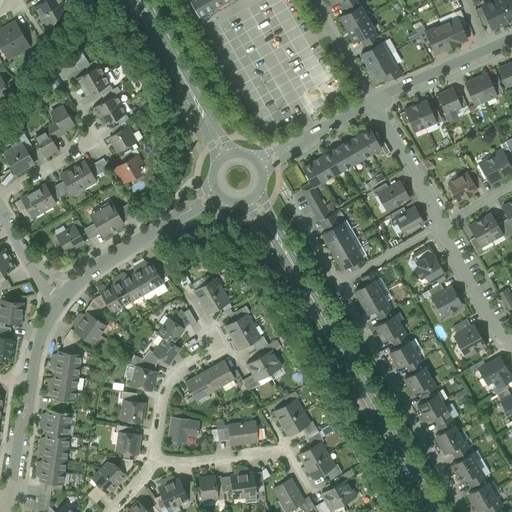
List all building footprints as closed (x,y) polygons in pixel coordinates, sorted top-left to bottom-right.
[(46,0),(34,7),(40,16),(63,3),(61,0),(46,0)] [(211,9),(211,10),(228,0),(189,0),(196,11),(201,8),(204,13),(211,9)] [(228,0),(211,10),(199,16),(203,23),(216,16),(214,13),(236,0),(228,0)] [(362,5),(359,0),(354,0),(347,4),(343,7),(346,13),(360,6),(362,5)] [(497,0),(495,1),(504,23),(511,19),(511,6),(509,0),(497,0)] [(492,29),(504,23),(495,1),(482,7),(489,23),(492,29)] [(65,6),(63,3),(40,16),(43,23),(40,24),(44,31),(50,27),(65,6)] [(340,17),(347,29),(367,18),(360,6),(346,13),(340,17)] [(477,9),(484,26),(489,23),(482,7),(477,9)] [(201,8),(196,11),(199,17),(199,16),(211,10),(211,9),(204,13),(201,8)] [(457,18),(461,27),(467,25),(460,10),(454,13),(457,18)] [(374,30),(367,18),(347,29),(354,42),(361,38),(374,31),(374,30)] [(457,18),(441,25),(451,47),(467,40),(461,27),(457,18)] [(4,46),(10,57),(29,46),(15,21),(0,29),(0,47),(0,48),(0,47),(4,46)] [(435,54),(451,47),(441,25),(426,32),(425,32),(429,41),(435,54)] [(415,30),(423,44),(429,41),(425,32),(426,32),(423,26),(415,30)] [(361,38),(364,44),(377,37),(374,31),(361,38)] [(380,35),(377,37),(364,44),(368,50),(380,43),(381,43),(384,42),(380,35)] [(381,43),(388,55),(396,50),(389,38),(384,42),(381,43)] [(361,54),(369,66),(388,55),(381,43),(380,43),(368,50),(361,54)] [(69,55),(72,60),(83,54),(80,48),(69,55)] [(403,61),(396,50),(388,55),(394,67),(396,65),(403,61)] [(72,60),(75,65),(86,59),(83,54),(72,60)] [(394,67),(388,55),(369,66),(375,77),(381,74),(394,67)] [(78,70),(85,66),(89,64),(86,59),(75,65),(78,70)] [(95,60),(89,64),(85,66),(88,71),(98,65),(95,60)] [(511,62),(499,68),(507,87),(511,84),(511,62)] [(76,79),(81,88),(105,75),(99,65),(98,65),(88,71),(76,79)] [(381,74),(386,82),(402,75),(396,65),(394,67),(381,74)] [(487,74),(476,78),(485,100),(496,96),(492,84),(487,74)] [(110,84),(105,75),(81,88),(86,97),(99,90),(109,84),(110,84)] [(474,105),(485,100),(476,78),(465,83),(474,105)] [(492,84),(496,96),(503,93),(498,82),(492,84)] [(115,95),(112,90),(109,84),(99,90),(102,96),(105,101),(115,95)] [(437,95),(445,114),(453,110),(461,107),(457,98),(453,88),(437,95)] [(93,108),(98,117),(121,104),(116,94),(115,95),(105,101),(93,108)] [(461,107),(462,109),(467,107),(462,96),(457,98),(461,107)] [(426,100),(415,105),(425,127),(436,122),(431,111),(426,100)] [(127,113),(121,104),(98,117),(103,126),(115,119),(126,113),(127,113)] [(55,121),(61,132),(62,131),(75,124),(64,105),(50,113),(55,121)] [(414,132),(425,127),(415,105),(404,110),(405,111),(410,123),(414,132)] [(436,122),(437,124),(442,122),(437,109),(431,111),(436,122)] [(457,117),(453,110),(445,114),(448,121),(457,117)] [(400,114),(404,125),(410,123),(405,111),(400,114)] [(115,119),(119,125),(129,119),(126,113),(115,119)] [(55,121),(50,124),(58,137),(63,134),(62,131),(61,132),(55,121)] [(52,140),(58,137),(50,124),(44,127),(46,131),(47,130),(52,140)] [(122,130),(119,125),(108,130),(112,136),(122,130)] [(109,137),(118,152),(135,142),(135,141),(133,142),(130,137),(132,136),(127,127),(122,130),(112,136),(109,137)] [(370,129),(360,134),(371,153),(381,148),(379,145),(370,129)] [(34,138),(45,157),(58,149),(52,140),(47,130),(46,131),(34,138)] [(19,136),(22,142),(27,138),(24,133),(19,136)] [(360,134),(350,140),(361,159),(371,153),(360,134)] [(11,145),(12,147),(13,147),(14,149),(23,144),(22,142),(19,136),(18,136),(11,145)] [(23,144),(28,152),(33,149),(27,138),(22,142),(23,144)] [(350,140),(341,145),(352,164),(361,159),(350,140)] [(381,148),(385,155),(390,152),(384,142),(379,145),(381,148)] [(23,144),(14,149),(13,147),(12,147),(3,153),(8,161),(8,162),(15,174),(35,163),(28,152),(23,144)] [(341,145),(331,151),(342,170),(352,164),(341,145)] [(505,158),(510,167),(511,165),(511,153),(508,147),(501,151),(501,152),(502,151),(506,157),(505,158)] [(122,156),(125,161),(136,155),(133,150),(122,156)] [(331,151),(322,156),(333,175),(342,170),(331,151)] [(480,164),(490,183),(501,177),(502,178),(507,175),(506,173),(511,170),(510,167),(505,158),(506,157),(502,151),(501,152),(480,164)] [(115,167),(124,183),(135,177),(133,174),(138,171),(136,167),(141,164),(136,155),(125,161),(115,167)] [(322,156),(312,162),(323,181),(333,175),(322,156)] [(103,158),(99,161),(105,171),(109,169),(107,165),(103,158)] [(100,174),(105,171),(99,161),(94,164),(100,174)] [(85,162),(73,169),(83,187),(96,180),(94,177),(88,167),(85,162)] [(313,186),(323,181),(312,162),(302,167),(312,184),(313,186)] [(94,177),(100,174),(94,164),(88,167),(94,177)] [(71,194),(83,187),(73,169),(60,176),(63,181),(69,192),(71,194)] [(467,173),(476,189),(483,185),(474,169),(467,173)] [(8,172),(0,176),(0,180),(3,187),(13,182),(8,172)] [(454,194),(458,201),(477,190),(476,189),(467,173),(448,184),(452,190),(451,193),(454,194)] [(63,181),(55,186),(61,197),(69,192),(63,181)] [(378,195),(383,204),(386,204),(389,209),(408,197),(399,182),(388,188),(378,194),(378,195)] [(372,191),(375,197),(378,195),(378,194),(388,188),(386,183),(372,191)] [(301,190),(304,195),(315,189),(313,186),(312,184),(301,190)] [(45,185),(33,192),(44,210),(56,203),(55,201),(48,190),(45,185)] [(55,201),(61,197),(55,186),(48,190),(55,201)] [(304,195),(307,200),(318,194),(315,189),(304,195)] [(31,217),(44,210),(33,192),(20,199),(26,209),(31,217)] [(307,200),(310,205),(321,199),(318,194),(307,200)] [(15,202),(21,212),(26,209),(20,199),(15,202)] [(310,205),(313,211),(324,205),(321,199),(310,205)] [(511,225),(511,201),(502,207),(508,219),(511,225)] [(101,236),(102,236),(124,223),(123,222),(117,212),(112,203),(90,216),(95,224),(101,236)] [(117,212),(123,222),(136,215),(130,205),(117,212)] [(313,211),(316,216),(327,210),(324,205),(313,211)] [(388,216),(391,221),(396,219),(406,212),(403,207),(388,216)] [(396,219),(404,234),(423,223),(414,208),(406,212),(396,219)] [(31,217),(26,209),(21,212),(28,223),(33,220),(31,217)] [(330,215),(327,210),(316,216),(319,221),(323,219),(330,215)] [(323,219),(326,224),(338,217),(335,212),(330,215),(323,219)] [(491,213),(480,220),(492,241),(503,234),(497,224),(491,213)] [(341,223),(338,217),(326,224),(329,229),(341,223)] [(79,233),(84,230),(78,219),(73,222),(74,226),(75,225),(79,233)] [(511,225),(508,219),(503,221),(511,235),(511,234),(511,225)] [(346,220),(342,222),(347,231),(351,229),(346,220)] [(480,247),(492,241),(480,220),(469,226),(475,237),(480,247)] [(505,238),(511,235),(503,221),(497,224),(503,234),(505,238)] [(327,243),(347,231),(342,222),(341,223),(329,229),(325,231),(322,234),(327,243)] [(95,224),(84,230),(91,242),(101,236),(95,224)] [(56,236),(66,254),(85,243),(79,233),(75,225),(74,226),(66,230),(67,232),(58,237),(57,236),(56,236)] [(351,229),(347,231),(357,249),(361,246),(351,229)] [(337,260),(357,249),(347,231),(327,243),(337,260)] [(470,240),(479,256),(484,253),(480,247),(475,237),(470,240)] [(361,246),(357,249),(362,258),(367,255),(361,246)] [(413,256),(416,262),(429,254),(426,249),(429,248),(428,247),(413,256)] [(435,258),(429,248),(426,249),(429,254),(432,259),(435,258)] [(0,263),(9,258),(4,249),(0,251),(0,263)] [(350,265),(362,258),(357,249),(337,260),(342,269),(348,266),(350,265)] [(426,275),(430,282),(444,274),(435,258),(432,259),(429,254),(416,262),(419,267),(416,269),(421,278),(426,275)] [(15,268),(9,258),(0,263),(0,276),(3,275),(15,268)] [(351,271),(365,263),(362,258),(350,265),(353,270),(351,271)] [(145,261),(139,264),(153,288),(163,282),(162,279),(154,266),(152,263),(149,265),(147,264),(145,261)] [(154,266),(162,279),(166,276),(159,263),(154,266)] [(135,273),(132,275),(143,294),(153,288),(139,264),(134,267),(136,271),(135,273)] [(362,278),(366,285),(374,280),(374,281),(378,279),(373,271),(362,278)] [(177,277),(183,287),(191,283),(185,272),(177,277)] [(123,273),(118,276),(132,300),(143,294),(132,275),(128,277),(125,277),(123,273)] [(114,285),(111,287),(122,306),(132,300),(118,276),(113,279),(115,283),(114,285)] [(374,281),(380,291),(386,288),(380,277),(378,279),(374,281)] [(194,290),(201,302),(222,290),(215,278),(194,290)] [(0,289),(10,287),(6,280),(0,283),(0,289)] [(355,291),(361,302),(380,291),(374,281),(374,280),(366,285),(355,291)] [(428,290),(432,297),(444,290),(440,283),(428,290)] [(111,312),(122,306),(111,287),(107,289),(105,288),(103,285),(97,288),(101,294),(107,305),(111,312)] [(432,297),(442,316),(448,312),(450,315),(457,311),(456,309),(462,305),(451,286),(444,290),(432,297)] [(392,299),(386,288),(380,291),(386,302),(387,302),(392,299)] [(499,293),(508,309),(511,307),(511,302),(508,296),(511,294),(508,289),(499,293)] [(229,302),(222,290),(201,302),(208,314),(229,302)] [(386,302),(380,291),(361,302),(368,314),(374,310),(387,303),(386,302)] [(101,294),(93,299),(102,308),(107,305),(101,294)] [(95,317),(102,308),(93,299),(85,311),(87,312),(88,312),(95,317)] [(0,320),(5,321),(20,323),(23,303),(1,300),(0,306),(0,320)] [(378,317),(380,316),(391,309),(387,302),(386,302),(387,303),(374,310),(378,317)] [(235,312),(238,318),(246,313),(246,314),(250,312),(246,305),(235,312)] [(183,312),(184,313),(190,323),(191,326),(197,323),(189,309),(183,312)] [(394,315),(391,309),(380,316),(383,321),(394,315)] [(80,314),(76,319),(99,334),(106,325),(95,317),(88,312),(87,312),(85,316),(83,316),(80,314)] [(185,327),(190,323),(184,313),(179,316),(185,327)] [(225,325),(232,338),(253,326),(246,314),(246,313),(238,318),(225,325)] [(375,326),(379,334),(399,322),(394,315),(383,321),(375,326)] [(160,358),(168,364),(179,348),(173,344),(173,343),(184,328),(169,318),(168,319),(169,319),(166,325),(165,324),(158,334),(164,338),(165,339),(161,345),(160,344),(154,353),(153,354),(160,358)] [(93,344),(99,334),(76,319),(73,324),(76,326),(77,328),(75,331),(74,332),(81,337),(93,344)] [(452,327),(457,335),(471,326),(467,319),(452,327)] [(403,330),(399,322),(379,334),(383,341),(392,336),(403,330)] [(465,353),(467,356),(485,346),(480,336),(478,337),(474,331),(476,330),(473,325),(471,326),(457,335),(454,336),(459,345),(458,347),(461,352),(465,353)] [(11,328),(4,327),(0,326),(0,337),(9,339),(11,328)] [(259,337),(253,326),(232,338),(239,350),(252,342),(260,338),(259,337)] [(71,329),(64,339),(75,346),(81,337),(74,332),(75,331),(71,329)] [(392,336),(395,342),(406,335),(403,330),(392,336)] [(257,350),(262,348),(268,344),(263,335),(259,337),(260,338),(252,342),(257,350)] [(409,341),(406,335),(395,342),(398,347),(409,341)] [(0,359),(11,361),(14,339),(9,339),(0,337),(0,359)] [(74,352),(75,346),(64,339),(62,351),(74,352)] [(277,339),(268,344),(262,348),(265,353),(271,349),(274,348),(280,344),(277,339)] [(389,352),(394,360),(413,348),(409,341),(398,347),(389,352)] [(418,356),(413,348),(394,360),(398,367),(407,362),(418,356)] [(265,353),(259,356),(269,374),(281,367),(271,349),(265,353)] [(52,356),(51,361),(79,365),(81,353),(74,352),(62,351),(59,350),(58,355),(56,356),(52,356)] [(149,350),(142,359),(137,356),(134,365),(136,366),(136,365),(154,371),(156,365),(160,358),(153,354),(154,353),(149,350)] [(257,380),(269,374),(259,356),(247,363),(253,374),(257,381),(257,380)] [(407,362),(410,368),(421,361),(418,356),(407,362)] [(486,376),(490,382),(493,381),(497,387),(506,382),(511,379),(499,357),(486,365),(479,369),(479,370),(483,377),(486,376)] [(224,360),(203,372),(213,389),(222,385),(234,378),(231,372),(224,360)] [(470,367),(473,373),(479,370),(479,369),(486,365),(483,360),(470,367)] [(56,370),(55,374),(77,377),(79,365),(51,361),(51,368),(55,368),(56,370)] [(424,367),(421,361),(410,368),(413,373),(424,367)] [(136,366),(134,365),(128,364),(124,378),(132,380),(134,373),(136,366)] [(131,385),(151,391),(156,371),(154,371),(136,365),(136,366),(138,366),(136,374),(134,373),(132,380),(131,385)] [(269,374),(272,379),(273,380),(285,373),(281,367),(269,374)] [(404,378),(409,386),(428,374),(424,367),(413,373),(404,378)] [(239,387),(244,383),(242,380),(236,369),(231,372),(234,378),(237,384),(239,387)] [(195,400),(213,389),(203,372),(185,383),(195,400)] [(49,379),(48,385),(76,389),(77,377),(55,374),(55,379),(53,380),(49,379)] [(253,374),(242,380),(244,383),(248,390),(259,384),(257,380),(257,381),(253,374)] [(272,379),(269,374),(257,380),(259,384),(260,386),(272,379)] [(433,382),(428,374),(409,386),(413,393),(422,388),(433,382)] [(234,378),(222,385),(225,391),(237,384),(234,378)] [(492,389),(497,387),(493,381),(490,382),(489,383),(492,389)] [(124,384),(113,382),(112,389),(123,391),(124,384)] [(423,394),(423,395),(436,387),(433,382),(422,388),(425,393),(423,394)] [(492,389),(496,395),(497,394),(507,389),(509,388),(506,382),(497,387),(492,389)] [(74,401),(76,389),(48,385),(47,391),(51,392),(53,394),(52,398),(68,400),(74,401)] [(436,388),(436,387),(423,395),(426,400),(437,394),(434,389),(436,388)] [(497,394),(501,401),(511,395),(507,389),(497,394)] [(126,400),(136,401),(137,393),(122,391),(121,397),(126,398),(126,400)] [(284,398),(287,404),(295,399),(299,397),(295,391),(284,398)] [(418,405),(422,413),(441,401),(437,394),(426,400),(418,405)] [(509,409),(511,414),(511,394),(511,395),(501,401),(506,411),(509,409)] [(52,398),(51,404),(65,406),(67,406),(68,400),(52,398)] [(274,411),(281,423),(302,411),(295,399),(287,404),(274,411)] [(121,420),(142,423),(145,403),(136,401),(126,400),(125,408),(123,408),(121,420)] [(446,409),(441,401),(422,413),(426,420),(435,415),(446,409)] [(42,414),(41,421),(69,425),(70,413),(64,412),(50,410),(48,409),(48,414),(46,415),(42,414)] [(435,415),(441,425),(451,419),(446,409),(435,415)] [(309,423),(302,411),(281,423),(288,435),(301,428),(309,423)] [(169,440),(185,443),(187,433),(196,434),(197,430),(198,430),(198,429),(197,429),(198,426),(199,425),(198,424),(198,422),(188,421),(188,420),(172,418),(169,440)] [(442,429),(442,432),(453,425),(454,426),(456,425),(452,419),(451,419),(441,425),(440,425),(442,429)] [(45,434),(47,434),(67,436),(69,425),(41,421),(40,427),(44,427),(46,429),(45,434)] [(216,421),(217,430),(229,428),(228,425),(224,426),(224,421),(216,421)] [(301,428),(306,436),(317,429),(312,421),(309,423),(301,428)] [(257,441),(257,439),(256,429),(255,423),(242,424),(242,423),(228,425),(229,428),(230,440),(231,444),(257,441)] [(435,436),(440,444),(458,434),(454,426),(453,425),(442,432),(435,436)] [(229,428),(217,430),(218,441),(230,440),(229,428)] [(264,428),(256,429),(257,439),(265,438),(264,428)] [(212,442),(218,441),(217,430),(210,431),(212,442)] [(117,451),(137,454),(140,434),(131,433),(119,431),(119,432),(121,432),(120,440),(118,439),(117,451)] [(308,439),(312,446),(320,442),(324,440),(319,432),(308,439)] [(40,439),(40,445),(67,449),(69,436),(67,436),(47,434),(46,438),(44,439),(40,439)] [(463,442),(458,434),(440,444),(445,453),(452,449),(463,443),(463,442)] [(455,450),(457,454),(458,453),(468,447),(464,441),(463,442),(463,443),(452,449),(455,450)] [(299,454),(306,466),(327,454),(320,442),(312,446),(299,454)] [(44,453),(44,457),(66,460),(67,449),(40,445),(39,451),(43,451),(44,453)] [(458,453),(461,459),(471,453),(471,454),(472,453),(468,447),(458,453)] [(477,450),(472,453),(471,454),(476,462),(482,459),(477,450)] [(451,464),(456,473),(476,462),(471,454),(471,453),(461,459),(457,461),(451,464)] [(334,466),(327,454),(306,466),(313,478),(326,471),(334,466)] [(37,462),(36,468),(64,472),(66,460),(44,457),(43,462),(41,463),(37,462)] [(118,467),(125,473),(132,465),(133,460),(121,458),(120,464),(118,467)] [(476,462),(480,470),(486,467),(482,459),(476,462)] [(106,492),(107,493),(112,488),(113,489),(115,487),(113,484),(117,480),(120,482),(122,480),(121,479),(125,474),(125,473),(118,467),(114,463),(108,462),(92,478),(98,484),(106,492)] [(480,470),(476,462),(456,473),(461,482),(468,479),(471,477),(481,471),(480,471),(480,470)] [(326,471),(331,479),(342,472),(337,464),(334,466),(326,471)] [(62,484),(64,472),(36,468),(35,474),(39,475),(41,477),(40,481),(52,483),(62,484)] [(241,469),(244,496),(256,495),(257,495),(256,492),(255,486),(254,473),(249,473),(248,472),(247,468),(241,469)] [(262,470),(262,471),(263,480),(270,476),(265,468),(262,470)] [(233,498),(244,496),(241,469),(235,469),(235,473),(234,475),(230,476),(232,490),(233,498)] [(346,479),(346,480),(355,475),(351,469),(341,475),(344,480),(346,479)] [(471,477),(474,482),(485,476),(481,470),(480,471),(481,471),(471,477)] [(254,473),(255,486),(264,485),(263,480),(262,471),(254,473)] [(224,499),(223,491),(221,477),(221,475),(215,476),(218,497),(217,497),(217,500),(224,499)] [(172,476),(167,478),(177,504),(188,499),(189,499),(181,482),(180,478),(176,480),(174,479),(172,476)] [(199,478),(202,499),(203,499),(202,497),(207,496),(208,498),(217,497),(218,497),(215,476),(199,478)] [(230,476),(221,477),(223,491),(232,490),(230,476)] [(488,483),(485,476),(474,482),(473,483),(475,487),(475,489),(486,483),(487,484),(488,483)] [(166,508),(177,504),(167,478),(161,480),(163,484),(162,486),(158,488),(161,495),(166,506),(166,508)] [(281,499),(288,511),(300,504),(304,502),(303,499),(290,478),(273,488),(280,500),(281,499)] [(344,480),(334,486),(343,503),(356,496),(346,480),(346,479),(344,480)] [(188,499),(189,501),(195,498),(193,481),(181,482),(189,499),(188,499)] [(468,493),(473,502),(491,492),(487,484),(486,483),(475,489),(474,490),(468,493)] [(98,484),(92,490),(100,499),(106,492),(98,484)] [(331,510),(343,503),(334,486),(321,493),(331,510)] [(96,503),(100,499),(92,490),(87,494),(96,503)] [(233,499),(233,498),(232,490),(223,491),(224,499),(224,500),(233,499)] [(495,499),(491,492),(473,502),(478,511),(484,507),(496,500),(495,499)] [(156,503),(160,509),(166,506),(161,495),(153,499),(156,503)] [(300,504),(305,511),(315,506),(309,496),(303,499),(304,502),(300,504)] [(487,508),(490,511),(501,505),(497,498),(495,499),(496,500),(484,507),(487,508)] [(281,499),(280,500),(278,501),(283,511),(285,511),(288,511),(281,499)] [(138,501),(129,510),(131,511),(150,511),(149,510),(138,501)] [(73,511),(65,503),(56,511),(73,511)] [(156,503),(153,506),(158,511),(160,511),(162,511),(160,509),(156,503)] [(315,506),(318,511),(325,511),(320,503),(315,506)]
